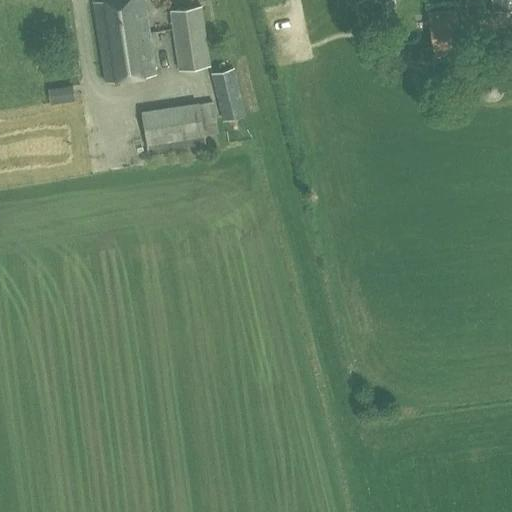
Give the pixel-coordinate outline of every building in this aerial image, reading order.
[(105,0),(94,2),(106,81),(156,74),(144,0),(105,0)] [(511,0),(493,0),(495,11),(511,8),(511,0)] [(171,10),(180,70),(211,65),(202,6),(171,10)] [(430,14),(434,46),(462,43),(458,10),(430,14)] [(211,73),(223,121),(245,115),(234,67),(211,73)] [(51,103),(73,100),(71,86),(49,89),(51,103)] [(142,112),(148,152),(205,144),(204,135),(220,133),(214,101),(199,103),(142,112)]
